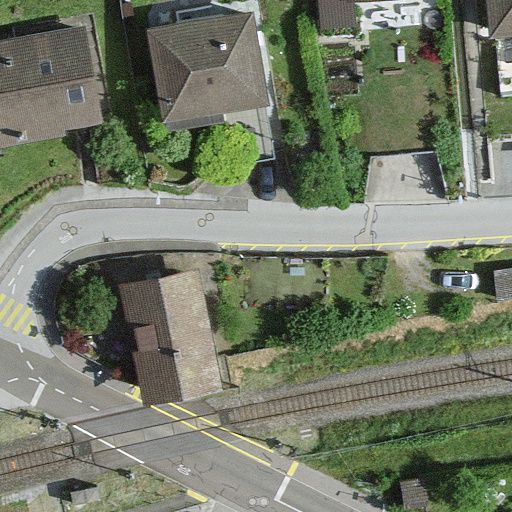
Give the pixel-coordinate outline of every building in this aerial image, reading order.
[(258,0),(246,0),(156,16),(173,113),(275,95),(258,0)] [(320,0),(321,9),(399,0),(320,0)] [(511,0),(487,0),(491,37),(511,35),(511,0)] [(86,9),(0,26),(0,138),(108,116),(86,9)] [(153,388),(211,377),(190,272),(132,283),(153,388)]
